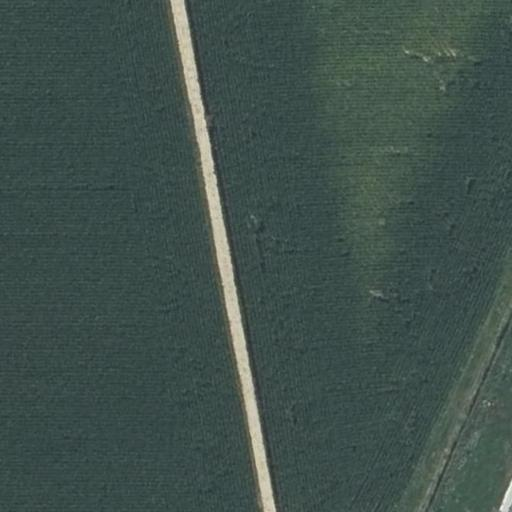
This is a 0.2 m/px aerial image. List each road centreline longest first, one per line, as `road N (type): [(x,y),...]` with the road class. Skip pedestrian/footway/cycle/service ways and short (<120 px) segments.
road 1 (track): [(176,0),(268,511)]
road 2 (track): [(511,299),(416,511)]
